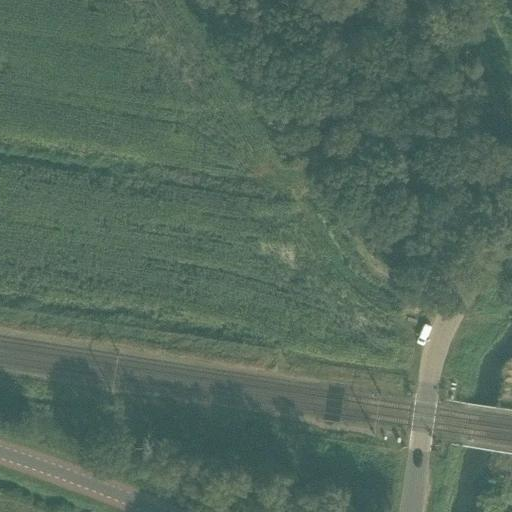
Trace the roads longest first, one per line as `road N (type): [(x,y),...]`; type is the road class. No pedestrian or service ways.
road 1 (track): [(455,306),(366,245),(215,0)]
road 2 (tertiary): [(410,511),(442,331),(478,274),(511,243)]
road 3 (tertiary): [(158,511),(0,453)]
